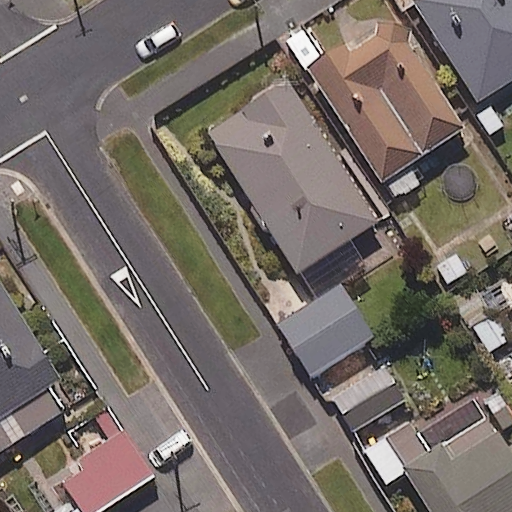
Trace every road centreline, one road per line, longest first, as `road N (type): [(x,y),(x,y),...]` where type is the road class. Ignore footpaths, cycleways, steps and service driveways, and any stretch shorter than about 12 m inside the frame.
road 1 (residential): [(289,511),(21,94)]
road 2 (residential): [(21,94),(170,0)]
